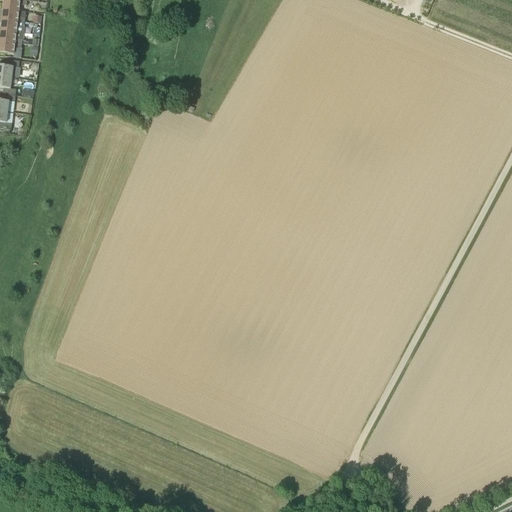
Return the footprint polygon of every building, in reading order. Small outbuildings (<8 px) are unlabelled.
[(3,11),(19,13),(20,6),(26,7),(26,2),(11,0),(3,0),(3,4),(4,4),(3,11)] [(24,23),(25,14),(19,13),(3,11),(2,17),(2,16),(1,21),(24,23)] [(41,25),(42,17),(34,16),(33,24),(41,25)] [(24,23),(1,21),(1,26),(1,32),(23,35),(24,35),(25,29),(23,28),(24,23)] [(22,41),(23,35),(1,32),(0,36),(0,41),(21,44),(21,41),(22,41)] [(0,53),(13,56),(14,49),(21,50),(21,44),(0,41),(0,53)] [(6,67),(0,66),(0,77),(12,79),(13,68),(19,69),(20,63),(7,61),(6,67)] [(10,90),(12,79),(0,77),(0,88),(4,89),(3,95),(15,97),(16,91),(10,90)] [(15,103),(15,97),(3,95),(2,101),(0,101),(0,112),(8,113),(9,103),(15,103)] [(159,102),(152,96),(150,99),(156,105),(159,102)] [(7,124),(8,113),(0,112),(0,129),(11,131),(12,125),(7,124)]
